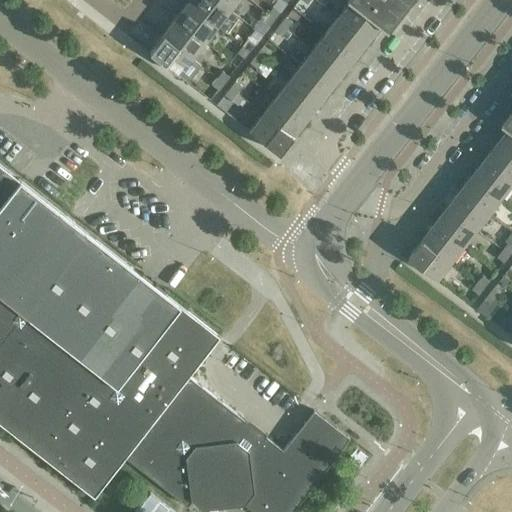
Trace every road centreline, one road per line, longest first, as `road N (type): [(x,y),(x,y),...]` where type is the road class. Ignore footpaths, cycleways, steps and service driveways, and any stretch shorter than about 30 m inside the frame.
road 1 (residential): [(319,256),(277,243),(0,25)]
road 2 (tertiary): [(319,256),(343,198),(499,0)]
road 3 (tertiary): [(475,395),(324,279),(319,256)]
road 4 (tertiary): [(475,395),(387,511)]
